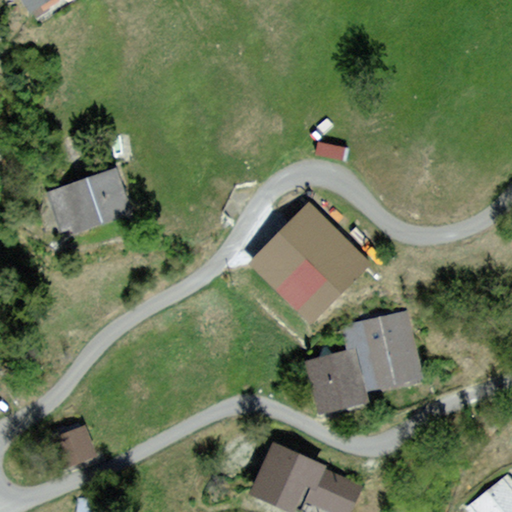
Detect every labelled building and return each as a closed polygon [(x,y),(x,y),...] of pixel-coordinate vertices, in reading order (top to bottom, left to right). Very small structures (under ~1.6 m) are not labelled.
[(14,0),(23,16),(50,0),(14,0)] [(113,166),(51,189),(69,235),(130,211),(113,166)] [(377,265),(312,201),(251,261),(316,326),(377,265)] [(409,306),(341,320),(348,352),(356,350),(367,400),(426,388),(409,306)] [(367,400),(356,350),(348,352),(304,361),(315,411),(367,400)] [(85,425),(49,441),(63,472),(99,455),(85,425)] [(352,511),(367,482),(274,438),(249,491),(293,511),(352,511)] [(511,511),(511,484),(506,477),(464,510),(466,511),(511,511)]
